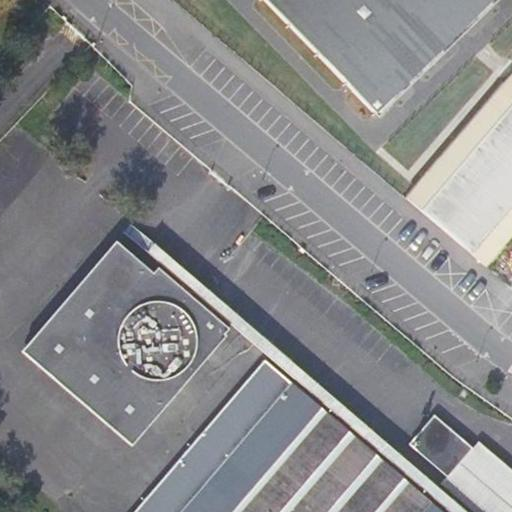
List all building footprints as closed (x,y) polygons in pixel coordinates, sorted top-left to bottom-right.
[(489,0),(263,0),(368,113),(489,0)] [(12,76),(53,33),(43,23),(2,65),(12,76)] [(511,227),(511,65),(395,195),(476,267),(511,227)] [(100,184),(238,305),(292,242),(155,121),(100,184)] [(0,295),(45,244),(3,205),(0,208),(0,295)] [(117,236),(21,352),(135,445),(231,329),(117,236)] [(438,511),(373,456),(353,438),(266,362),(135,511),(438,511)] [(443,479),(465,453),(430,422),(407,448),(443,479)] [(378,451),(358,433),(353,438),(373,456),(378,451)] [(511,511),(511,476),(473,444),(465,453),(443,479),(438,486),(468,511),(511,511)]
